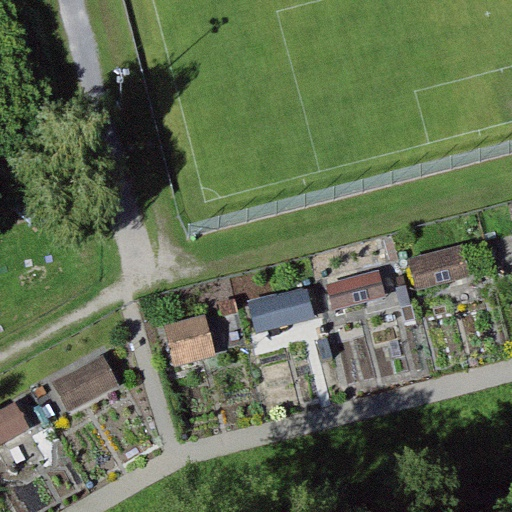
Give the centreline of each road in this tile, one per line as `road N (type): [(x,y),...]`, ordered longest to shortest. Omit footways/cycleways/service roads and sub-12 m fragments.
road 1 (track): [(83,511),(183,455),(511,370)]
road 2 (track): [(0,359),(138,281),(143,268),(128,141),(87,0)]
